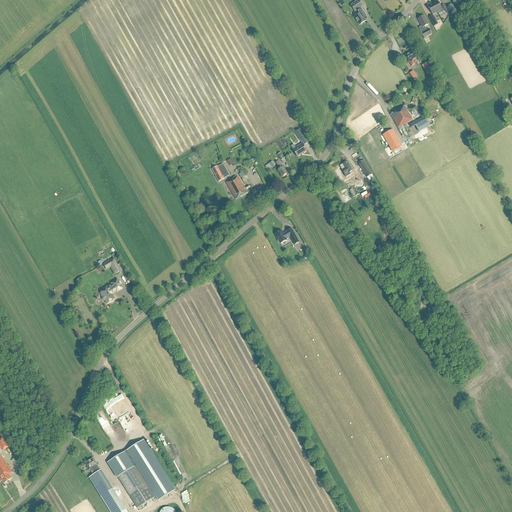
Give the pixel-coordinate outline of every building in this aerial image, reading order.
[(360,25),(366,21),(362,16),(364,14),(360,8),(363,6),(358,0),(350,6),(355,12),(356,12),(358,14),(354,17),(360,25)] [(442,9),(442,10),(437,2),(433,5),(437,12),(439,15),(444,12),(442,9)] [(437,12),(433,5),(428,7),(432,15),(437,12)] [(451,5),(447,9),(451,13),(452,13),(452,14),(456,10),(451,5)] [(424,16),(418,19),(422,26),(418,28),(421,33),(421,34),(424,39),(432,35),(429,29),(427,30),(425,27),(429,25),(424,16)] [(438,25),(433,16),(429,18),(430,20),(433,26),(434,27),(438,25)] [(412,60),(415,58),(411,52),(404,57),(408,63),(409,62),(412,67),(415,64),(412,60)] [(432,72),(426,63),(422,66),(427,75),(432,72)] [(398,128),(412,120),(405,107),(390,115),(398,128)] [(380,121),(390,116),(386,108),(376,113),(380,121)] [(415,126),(427,120),(425,116),(413,123),(415,126)] [(305,138),(300,129),(294,133),(300,141),(305,138)] [(391,133),(382,138),(386,145),(390,151),(399,146),(391,133)] [(293,150),(297,157),(307,151),(302,144),(296,148),(294,145),(291,146),(293,150)] [(280,169),(277,171),(282,177),(287,174),(283,167),(279,161),(276,163),(280,169)] [(373,177),(372,175),(364,161),(358,164),(363,172),(364,173),(362,174),(366,181),(373,177)] [(351,175),(349,173),(353,171),(347,162),(343,165),(340,166),(345,175),(345,176),(346,178),(351,175)] [(222,165),(212,170),(219,182),(224,180),(224,178),(229,176),(226,171),(226,172),(222,165)] [(246,172),(244,173),(246,179),(250,177),(253,185),(261,182),(255,167),(249,169),(250,172),(247,174),(246,172)] [(235,177),(235,178),(226,183),(236,200),(248,194),(245,189),(245,190),(237,177),(236,177),(236,176),(235,177)] [(339,190),(342,195),(347,192),(344,187),(339,190)] [(281,231),(275,235),(278,240),(277,241),(279,243),(280,243),(280,244),(287,240),(286,239),(290,237),(294,245),(299,242),(291,229),(286,231),(287,232),(283,234),(281,231)] [(121,272),(114,259),(103,265),(106,271),(110,268),(114,276),(121,272)] [(105,291),(100,293),(102,297),(102,298),(102,299),(103,300),(104,301),(105,301),(107,304),(110,302),(111,302),(113,301),(113,300),(114,300),(112,296),(111,296),(112,293),(116,290),(117,292),(122,289),(117,280),(111,284),(112,285),(107,288),(107,287),(104,289),(105,291)] [(121,432),(127,440),(144,429),(138,421),(140,420),(138,416),(135,418),(134,417),(139,414),(136,411),(123,420),(125,422),(126,422),(128,424),(124,427),(126,430),(121,432)] [(3,451),(9,448),(2,438),(0,439),(0,449),(2,449),(3,451)] [(109,463),(137,508),(156,497),(158,501),(174,490),(144,441),(109,463)] [(11,479),(9,475),(13,473),(1,456),(0,455),(0,479),(0,480),(1,479),(4,484),(5,483),(6,483),(7,483),(7,482),(11,479)] [(97,465),(93,459),(86,463),(89,469),(93,475),(89,477),(101,496),(113,489),(101,470),(100,471),(97,465)] [(126,511),(113,489),(101,496),(110,511),(126,511)]
